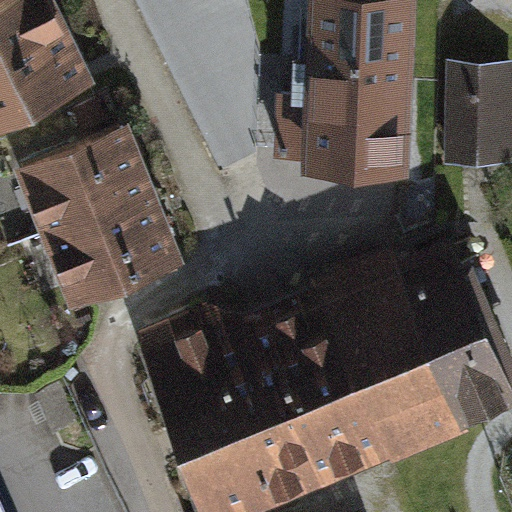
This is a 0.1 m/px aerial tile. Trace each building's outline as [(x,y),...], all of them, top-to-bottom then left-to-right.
[(0,0),(0,104),(84,63),(52,0),(0,0)] [(405,0),(321,0),(318,92),(282,90),(280,148),(397,152),(401,55),(403,55),(405,0)] [(506,59),(452,58),(451,147),(505,147),(506,59)] [(25,162),(51,226),(148,187),(123,123),(25,162)] [(148,187),(51,226),(75,288),(173,250),(148,187)] [(452,240),(398,263),(430,336),(484,314),(452,240)] [(398,263),(325,293),(354,364),(387,439),(462,407),(430,336),(398,263)] [(325,293),(214,339),(241,412),(354,364),(325,293)] [(151,325),(147,331),(212,510),(269,487),(241,412),(214,339),(202,305),(151,325)] [(511,381),(484,314),(430,336),(462,407),(511,385),(511,381)] [(354,364),(241,412),(269,487),(387,439),(354,364)] [(79,416),(62,381),(37,393),(54,428),(79,416)]
